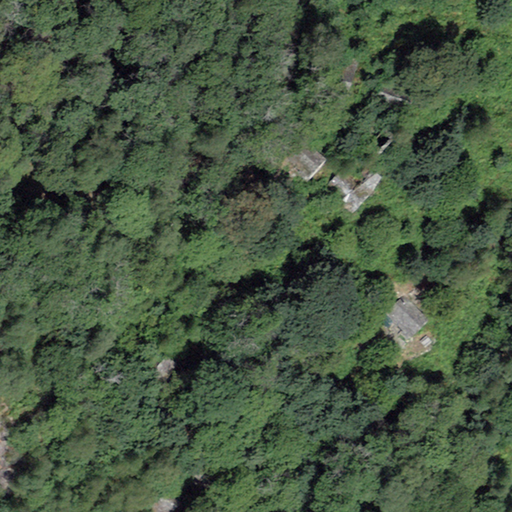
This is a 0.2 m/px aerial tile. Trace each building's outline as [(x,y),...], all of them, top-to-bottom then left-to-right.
[(329,86),(352,95),(363,67),(341,58),(329,86)] [(415,99),(382,84),(371,107),(405,122),(415,99)] [(394,138),(373,117),(353,137),(374,158),(394,138)] [(325,160),(308,144),(288,165),(305,181),(325,160)] [(364,165),(352,179),(351,180),(369,196),(382,181),(364,165)] [(351,180),(340,171),(323,190),(352,215),(369,196),(351,180)] [(428,322),(407,295),(382,315),(403,342),(428,322)] [(181,368),(160,351),(134,382),(155,399),(181,368)] [(210,475),(192,476),(193,500),(210,500),(210,475)] [(172,511),(174,510),(158,494),(142,510),(143,511),(172,511)]
